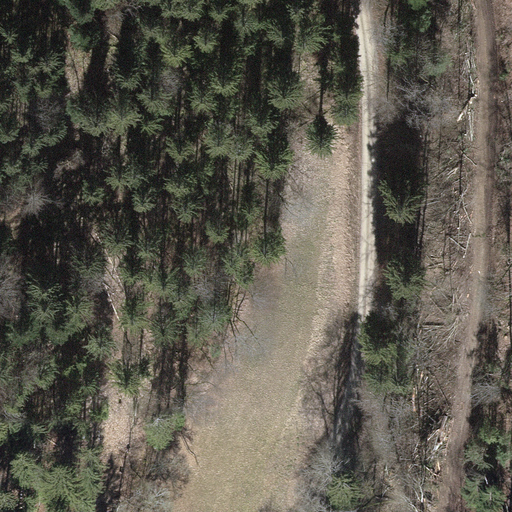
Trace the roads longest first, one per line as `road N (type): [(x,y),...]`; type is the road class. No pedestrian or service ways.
road 1 (track): [(302,511),(362,356),(369,48),(357,0)]
road 2 (track): [(442,511),(489,211),(490,32),(481,0)]
